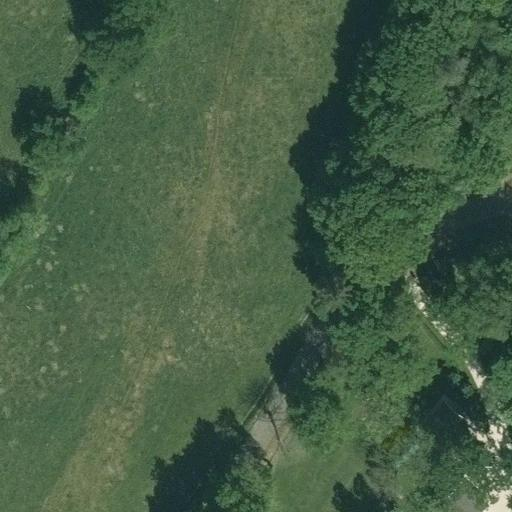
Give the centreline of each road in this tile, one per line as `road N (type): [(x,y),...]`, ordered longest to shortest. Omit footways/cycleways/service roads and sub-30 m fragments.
road 1 (unclassified): [(511,202),(462,215),(411,242),(347,301),(210,511)]
road 2 (track): [(509,461),(474,362),(387,263)]
